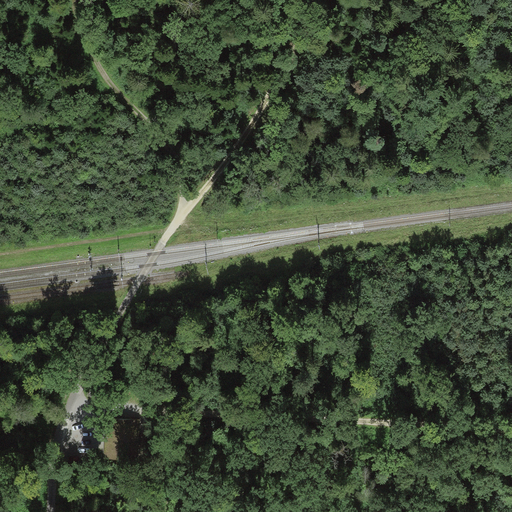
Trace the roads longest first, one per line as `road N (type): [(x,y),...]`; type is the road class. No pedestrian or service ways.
road 1 (track): [(511,192),(212,225),(180,215),(172,158),(105,83),(71,0)]
road 2 (track): [(70,403),(155,252),(261,112),(327,0)]
road 3 (track): [(511,428),(70,403)]
road 4 (track): [(125,306),(296,256),(511,226)]
